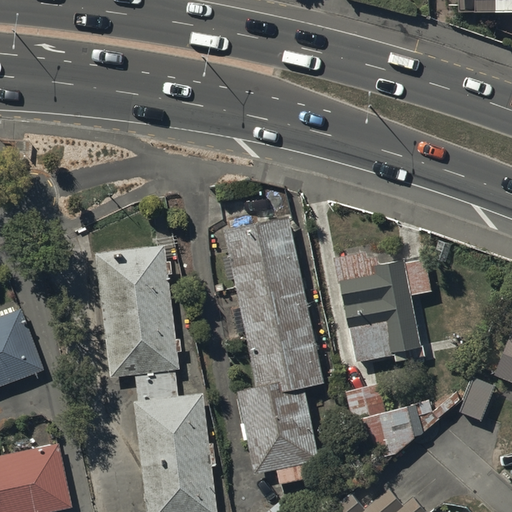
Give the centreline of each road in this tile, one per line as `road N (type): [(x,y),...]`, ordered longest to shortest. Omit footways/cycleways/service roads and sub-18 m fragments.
road 1 (trunk): [(511,194),(245,115),(0,76)]
road 2 (trunk): [(0,2),(103,11),(344,58),(511,112)]
